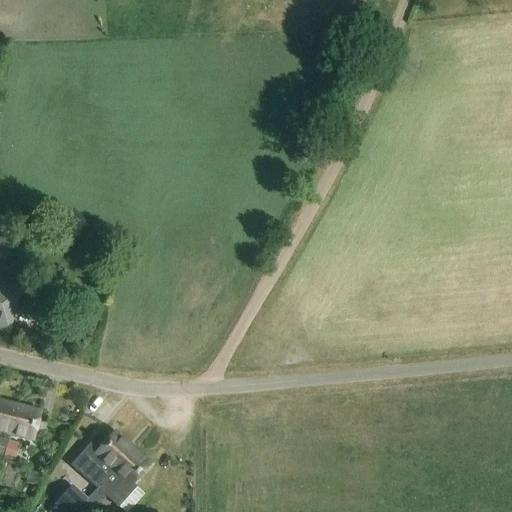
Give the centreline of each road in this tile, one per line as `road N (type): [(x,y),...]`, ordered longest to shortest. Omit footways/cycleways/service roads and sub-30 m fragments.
road 1 (unclassified): [(511,361),(197,392),(142,390),(0,356)]
road 2 (track): [(202,511),(197,392)]
